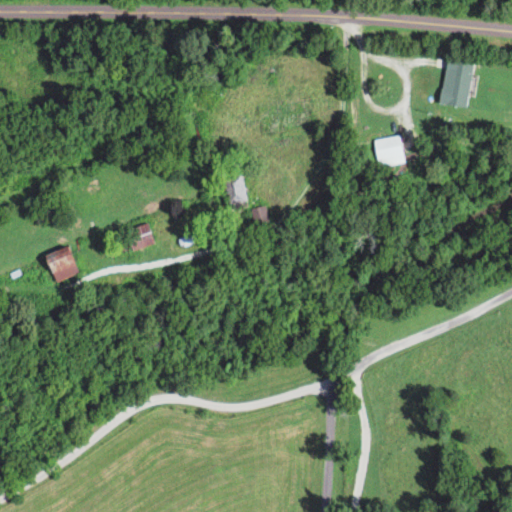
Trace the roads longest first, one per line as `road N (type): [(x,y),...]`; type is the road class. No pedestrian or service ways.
road 1 (tertiary): [(511,35),(341,17),(0,11)]
road 2 (residential): [(511,288),(349,368)]
